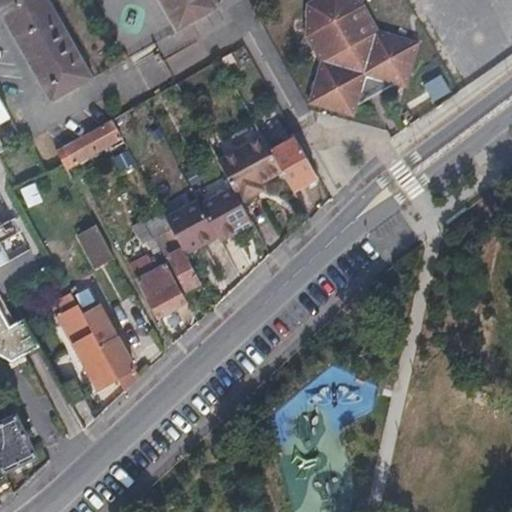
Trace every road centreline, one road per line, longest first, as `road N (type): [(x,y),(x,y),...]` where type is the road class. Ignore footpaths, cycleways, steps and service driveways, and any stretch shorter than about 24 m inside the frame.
road 1 (residential): [(30,511),(355,219),(511,98)]
road 2 (unknown): [(0,373),(73,473)]
